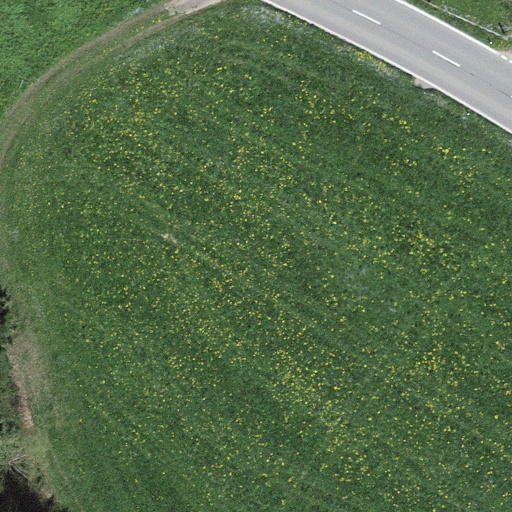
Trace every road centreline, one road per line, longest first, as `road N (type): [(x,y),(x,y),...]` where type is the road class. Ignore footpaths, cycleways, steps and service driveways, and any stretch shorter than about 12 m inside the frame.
road 1 (track): [(206,0),(61,65),(0,133)]
road 2 (track): [(0,285),(49,466),(53,511)]
road 3 (tertiary): [(511,99),(320,0)]
